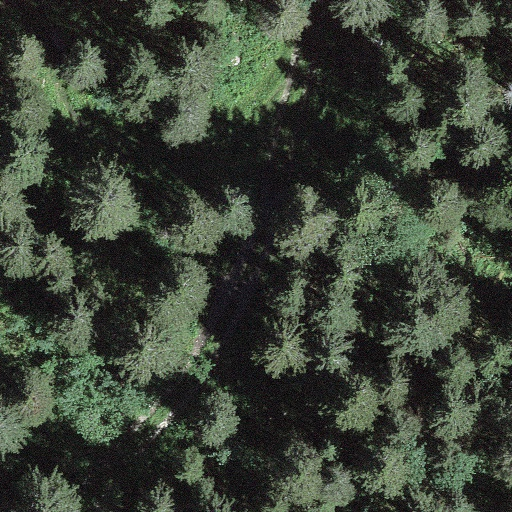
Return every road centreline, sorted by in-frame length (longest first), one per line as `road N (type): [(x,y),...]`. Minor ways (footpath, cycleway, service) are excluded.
road 1 (track): [(91,511),(184,389),(237,300),(317,0)]
road 2 (track): [(27,0),(109,148),(144,158),(192,153),(242,125),(302,66)]
